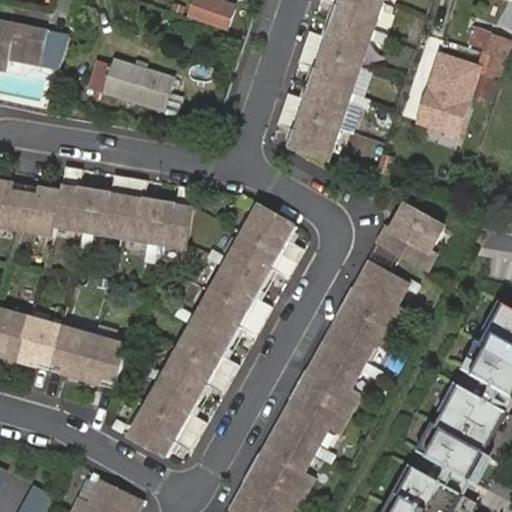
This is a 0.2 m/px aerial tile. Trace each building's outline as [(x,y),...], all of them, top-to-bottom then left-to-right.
[(201,0),(198,10),(236,22),(242,0),(201,0)] [(335,158),(387,0),(332,0),(341,3),(330,35),(314,29),(304,61),(320,66),(310,98),(294,92),(283,123),(300,129),(294,144),(335,158)] [(44,66),(51,32),(0,22),(0,24),(0,68),(8,70),(11,60),(44,66)] [(490,53),(508,59),(511,46),(511,41),(496,36),(490,53)] [(443,53),(421,121),(460,133),(482,66),(443,53)] [(495,98),(508,59),(490,53),(477,93),(495,98)] [(117,61),(107,94),(165,110),(170,94),(175,78),(117,61)] [(178,115),(183,98),(170,94),(165,110),(178,115)] [(191,248),(201,189),(184,186),(181,203),(149,198),(152,181),(119,175),(117,193),(84,187),(87,170),(70,168),(66,192),(0,181),(0,227),(59,237),(61,227),(191,248)] [(431,249),(445,224),(406,203),(393,228),(387,225),(379,240),(428,267),(436,252),(431,249)] [(262,204),(134,435),(172,456),(179,442),(194,450),(211,421),(196,413),(211,385),(226,393),(242,364),(227,356),(243,326),(258,335),(274,305),(260,297),(275,269),(290,277),(306,248),(291,240),(300,224),(262,204)] [(251,483),(235,510),(237,511),(284,511),(286,509),(290,511),(297,511),(318,476),(307,470),(332,426),(342,432),(364,392),(354,387),(377,343),(388,349),(410,310),(399,303),(412,281),(374,261),(358,288),(354,286),(338,315),(343,317),(312,371),(308,369),(292,397),(296,400),(267,454),(262,452),(246,480),(251,483)] [(511,306),(500,300),(483,330),(490,334),(484,344),(479,341),(464,370),(511,396),(511,306)] [(132,347),(0,308),(0,355),(119,390),(132,347)] [(433,422),(417,450),(472,480),(508,412),(455,384),(440,412),(445,415),(439,425),(433,422)] [(387,504),(382,511),(453,511),(464,494),(409,464),(393,493),(399,496),(393,507),(387,504)] [(133,511),(141,497),(102,478),(91,500),(80,495),(71,511),(133,511)] [(49,511),(58,497),(37,486),(22,511),(49,511)]
